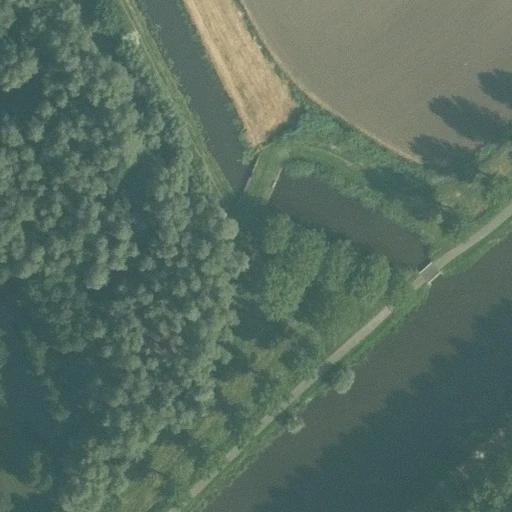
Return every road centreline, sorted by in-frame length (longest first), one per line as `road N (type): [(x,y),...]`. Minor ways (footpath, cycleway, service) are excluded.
road 1 (track): [(243,218),(269,162),(301,148),(333,155),(386,188),(459,249)]
road 2 (track): [(396,302),(243,218)]
